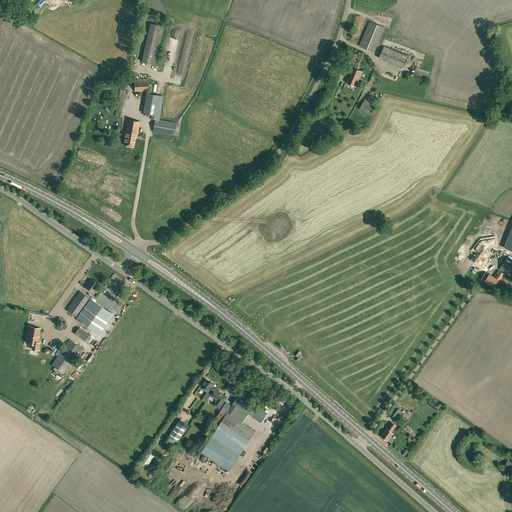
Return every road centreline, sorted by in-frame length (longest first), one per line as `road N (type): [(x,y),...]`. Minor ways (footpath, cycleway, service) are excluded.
road 1 (primary): [(451,511),(244,331),(135,252)]
road 2 (unclassified): [(434,511),(312,406),(122,271)]
road 3 (unclassified): [(135,252),(164,240),(274,158),(330,58),(348,0)]
road 4 (track): [(367,438),(479,281)]
road 5 (primary): [(135,252),(0,175)]
road 6 (unclassified): [(122,271),(0,188)]
